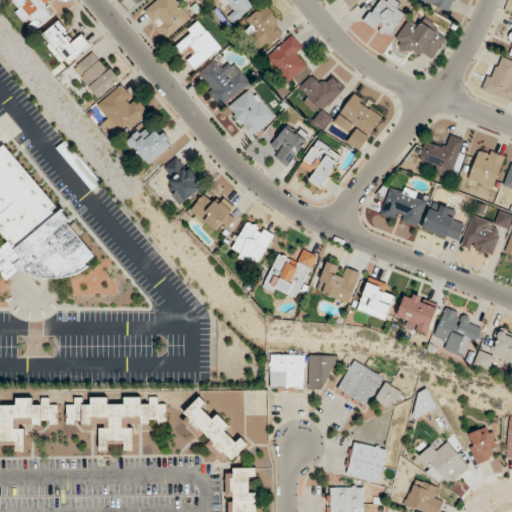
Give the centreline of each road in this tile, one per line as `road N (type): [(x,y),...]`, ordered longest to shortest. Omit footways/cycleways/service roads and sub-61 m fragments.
road 1 (residential): [(96,0),(214,141),(267,190),(358,239),(511,297)]
road 2 (residential): [(331,227),(456,70),(492,0)]
road 3 (residential): [(305,0),(373,68),(511,125)]
